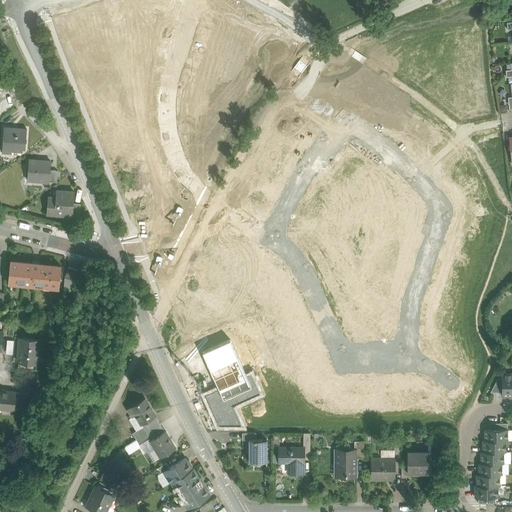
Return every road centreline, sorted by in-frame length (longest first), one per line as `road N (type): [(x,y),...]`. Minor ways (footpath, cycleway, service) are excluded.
road 1 (residential): [(269,238),(347,119),(416,178),(443,209),(410,308),(407,361)]
road 2 (residential): [(211,206),(187,182),(167,124),(194,0)]
road 3 (residential): [(407,361),(343,360),(303,271),(269,238)]
road 4 (tertiary): [(239,511),(150,325)]
road 5 (residential): [(150,325),(62,511)]
road 6 (unclassified): [(324,50),(280,92),(211,206)]
road 7 (residential): [(451,510),(303,511)]
road 8 (tertiary): [(73,142),(24,6)]
road 9 (unclassified): [(211,206),(150,325)]
road 10 (residential): [(0,221),(92,248),(115,236)]
